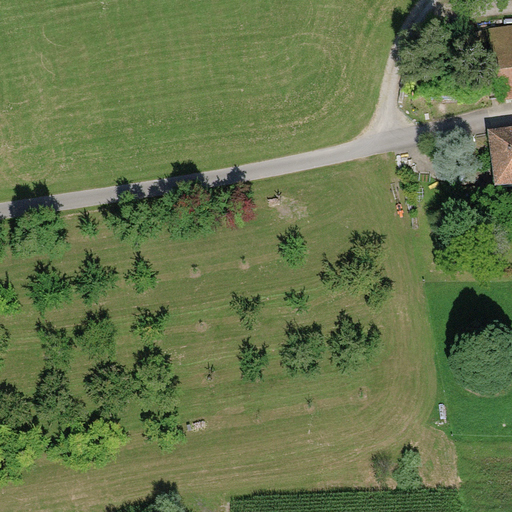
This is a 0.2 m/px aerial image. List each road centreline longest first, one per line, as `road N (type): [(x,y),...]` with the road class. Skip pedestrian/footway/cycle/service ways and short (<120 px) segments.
road 1 (track): [(511,116),(222,180),(0,211)]
road 2 (track): [(432,0),(393,73),(387,141)]
